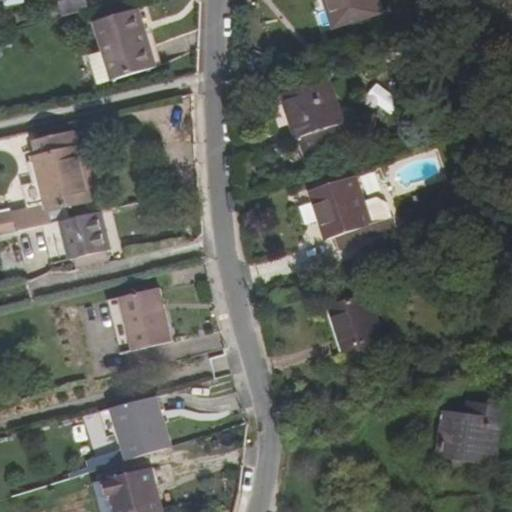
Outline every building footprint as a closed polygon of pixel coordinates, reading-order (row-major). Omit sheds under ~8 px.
[(64,16),(90,9),(87,0),(73,0),(61,4),(64,16)] [(378,0),(325,0),(335,28),(383,12),(378,0)] [(141,9),(96,23),(106,56),(93,61),(101,84),(153,69),(142,34),(149,33),(141,9)] [(283,95),(330,79),(328,73),(281,89),(283,95)] [(350,147),(343,125),(345,124),(330,79),(283,95),(298,140),(300,139),(307,160),(350,147)] [(57,212),(64,211),(93,203),(80,145),(78,146),(75,132),(34,142),(37,155),(36,156),(38,162),(32,163),(37,184),(24,187),(29,210),(15,213),(19,232),(60,223),(57,212)] [(357,177),(311,192),(327,241),(337,238),(359,231),(364,245),(398,234),(393,218),(373,225),(365,202),(357,177)] [(393,218),(388,204),(378,198),(365,202),(373,225),(393,218)] [(66,221),(64,211),(57,212),(60,223),(62,222),(66,221)] [(103,212),(99,213),(108,252),(112,251),(103,212)] [(62,222),(71,261),(75,260),(78,268),(110,261),(108,252),(99,213),(66,221),(62,222)] [(337,238),(342,252),(364,245),(359,231),(337,238)] [(401,271),(403,284),(430,278),(428,265),(401,271)] [(166,311),(161,289),(157,290),(162,312),(166,311)] [(162,312),(157,290),(121,298),(134,352),(134,353),(174,343),(166,311),(162,312)] [(121,298),(121,297),(108,300),(122,355),(134,352),(121,298)] [(370,297),(331,309),(344,353),(383,341),(370,297)] [(129,462),(169,450),(158,416),(163,415),(157,398),(113,410),(117,424),(106,429),(109,438),(120,434),(125,449),(129,462)] [(502,409),(470,404),(468,420),(448,417),(443,453),(488,460),(490,446),(497,447),(502,409)] [(102,413),(106,429),(117,424),(113,410),(102,413)] [(158,416),(169,450),(173,448),(163,415),(158,416)] [(488,460),(495,461),(497,447),(490,446),(488,460)] [(129,462),(125,449),(92,462),(95,472),(129,462)] [(163,511),(153,468),(105,480),(111,501),(114,500),(116,511),(163,511)] [(101,503),(103,511),(116,511),(114,500),(111,501),(101,503)]
